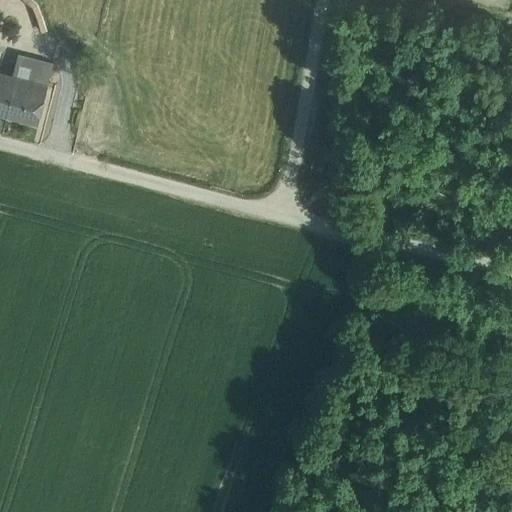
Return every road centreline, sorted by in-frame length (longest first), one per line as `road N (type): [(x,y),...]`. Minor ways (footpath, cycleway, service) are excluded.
road 1 (unclassified): [(279,215),(0,146)]
road 2 (unclassified): [(511,271),(279,215)]
road 3 (unclassified): [(279,215),(324,0)]
